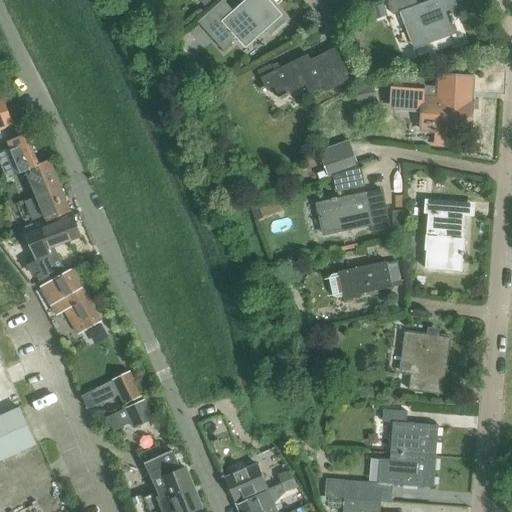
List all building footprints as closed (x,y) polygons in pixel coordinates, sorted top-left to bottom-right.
[(223,3),(201,23),(224,50),(245,30),(253,39),(265,29),(270,35),(285,22),(264,0),(250,0),(233,15),(223,3)] [(453,16),(459,13),(465,11),(462,3),(456,6),(454,0),(435,0),(418,7),(415,0),(397,0),(388,4),(393,17),(401,14),(414,47),(456,31),(454,25),(457,24),(453,16)] [(366,11),(370,22),(388,16),(383,5),(366,11)] [(258,72),(261,79),(266,88),(276,83),(284,98),(306,87),(310,95),(323,88),(326,94),(351,81),(336,49),(311,61),(308,56),(280,69),(278,64),(273,66),(273,65),(258,72)] [(361,71),(368,77),(376,69),(370,62),(361,71)] [(478,63),(477,74),(499,75),(500,64),(478,63)] [(397,86),(395,106),(424,108),(423,124),(440,125),(438,148),(458,149),(459,135),(472,136),(474,101),(473,101),(474,79),(438,76),(438,88),(424,87),(425,77),(400,82),(399,86),(397,86)] [(373,85),(354,90),(358,106),(377,102),(373,85)] [(0,100),(0,130),(13,126),(3,100),(0,100)] [(21,174),(25,172),(36,197),(59,187),(48,162),(39,165),(27,136),(8,144),(21,174)] [(323,157),(329,175),(352,167),(351,165),(348,156),(346,149),(323,157)] [(361,168),(334,177),(337,192),(365,186),(361,168)] [(70,213),(59,187),(36,197),(46,223),(70,213)] [(374,232),(388,229),(382,203),(369,206),(367,194),(317,205),(321,222),(324,221),(327,236),(373,226),(374,232)] [(428,228),(427,238),(426,251),(427,251),(426,269),(461,272),(464,240),(463,240),(464,217),(454,216),(455,204),(426,202),(426,214),(429,215),(428,228)] [(403,217),(392,217),(392,236),(404,236),(403,217)] [(54,248),(81,238),(74,218),(40,232),(28,236),(27,236),(36,258),(35,258),(42,274),(38,276),(40,281),(64,270),(54,248)] [(37,225),(25,229),(28,236),(40,232),(37,225)] [(332,276),(329,279),(333,298),(337,299),(343,298),(343,299),(370,294),(370,297),(378,296),(378,292),(393,289),(392,285),(401,283),(397,263),(388,265),(388,263),(338,273),(338,275),(332,276)] [(42,288),(52,307),(58,317),(66,312),(79,335),(101,322),(72,271),(42,288)] [(400,375),(410,376),(408,391),(442,395),(450,339),(405,333),(400,375)] [(113,382),(119,393),(124,405),(142,396),(131,374),(119,379),(113,382)] [(102,387),(81,397),(87,410),(108,401),(102,387)] [(143,402),(125,410),(134,430),(154,421),(145,401),(143,402)] [(0,461),(36,446),(19,409),(0,417),(0,461)] [(379,452),(391,453),(436,457),(439,427),(407,424),(408,413),(383,411),(382,423),(393,424),(393,426),(381,424),(379,452)] [(122,428),(115,414),(104,420),(110,434),(122,428)] [(204,425),(208,438),(230,431),(225,418),(204,425)] [(436,457),(391,453),(390,461),(380,460),(378,483),(365,483),(346,481),(343,511),(380,511),(382,491),(388,491),(388,485),(434,489),(436,457)] [(146,465),(159,497),(155,498),(158,505),(167,501),(165,498),(169,496),(171,500),(193,490),(184,470),(180,472),(172,454),(146,465)] [(257,466),(225,479),(234,502),(267,489),(257,466)] [(278,475),(285,493),(298,489),(288,471),(278,475)] [(323,476),(322,492),(343,494),(345,478),(323,476)] [(196,511),(201,510),(193,490),(171,500),(169,496),(165,498),(167,501),(158,505),(161,511),(196,511)] [(236,506),(238,511),(275,511),(268,493),(236,506)] [(141,496),(132,500),(134,506),(144,503),(141,496)]
